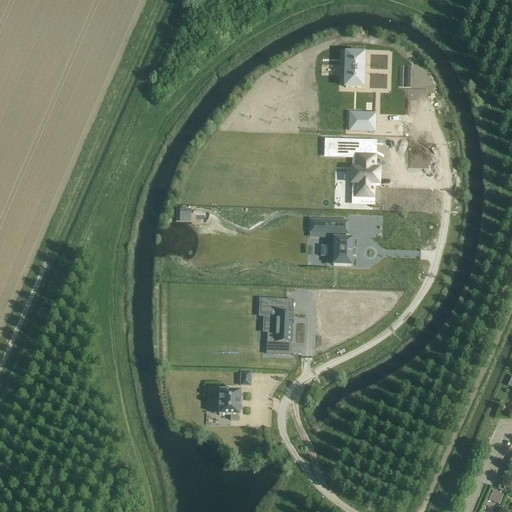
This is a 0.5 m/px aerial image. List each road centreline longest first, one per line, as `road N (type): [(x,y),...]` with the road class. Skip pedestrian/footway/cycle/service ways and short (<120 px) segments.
road 1 (unclassified): [(428,105),(446,187),(430,276),(399,322),(300,382),(282,410),(284,436),(302,467),(350,511)]
road 2 (track): [(0,365),(159,0)]
